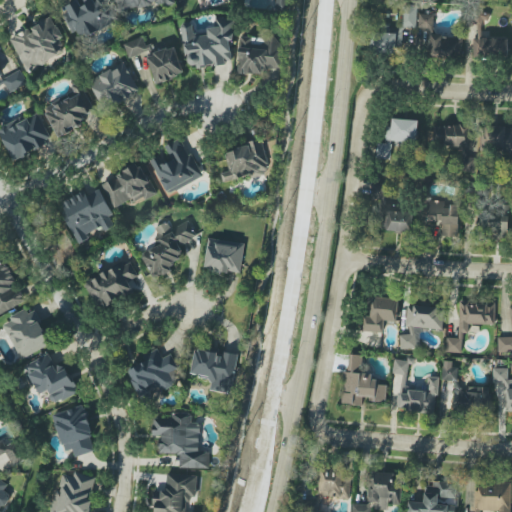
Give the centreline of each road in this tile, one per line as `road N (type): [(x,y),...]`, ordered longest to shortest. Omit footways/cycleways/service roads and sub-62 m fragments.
road 1 (secondary): [(271,511),(324,258),(350,0)]
road 2 (residential): [(347,261),(317,412),(321,432),(511,448)]
road 3 (residential): [(0,190),(121,414),(116,511)]
road 4 (residential): [(347,261),(365,98),(385,86),(511,92)]
road 5 (residential): [(0,202),(160,112),(218,108)]
road 6 (residential): [(347,261),(511,269)]
